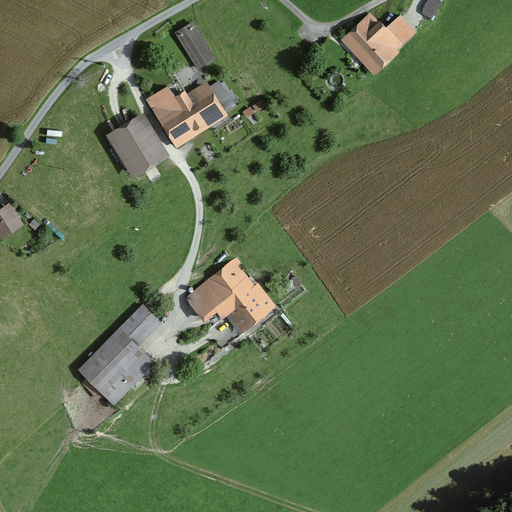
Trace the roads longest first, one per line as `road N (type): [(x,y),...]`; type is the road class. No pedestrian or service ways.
road 1 (track): [(311,511),(187,467),(151,443),(179,295)]
road 2 (unclassified): [(192,0),(73,73),(0,173)]
